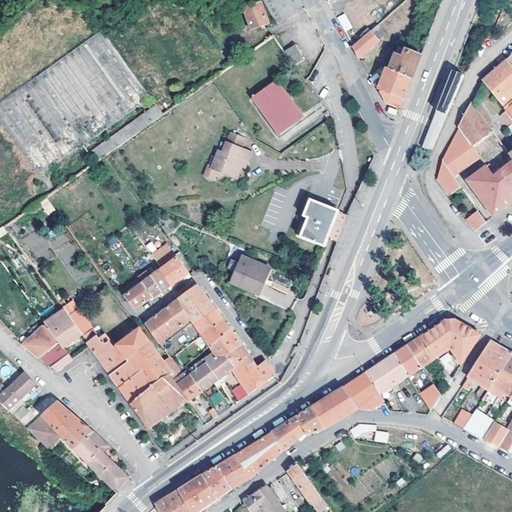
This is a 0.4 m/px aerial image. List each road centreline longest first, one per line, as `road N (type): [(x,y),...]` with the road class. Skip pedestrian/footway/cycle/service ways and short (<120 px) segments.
road 1 (residential): [(217,511),(357,417),(428,422)]
road 2 (unclassified): [(0,337),(110,428),(151,491)]
road 3 (secondary): [(313,363),(287,396),(151,491)]
road 4 (secondary): [(386,183),(313,363)]
road 5 (unclassified): [(397,156),(310,0)]
road 6 (residential): [(465,283),(345,366),(313,363)]
road 7 (secondary): [(460,0),(397,156)]
road 8 (residential): [(500,314),(428,422)]
road 9 (unclassified): [(386,183),(465,283)]
